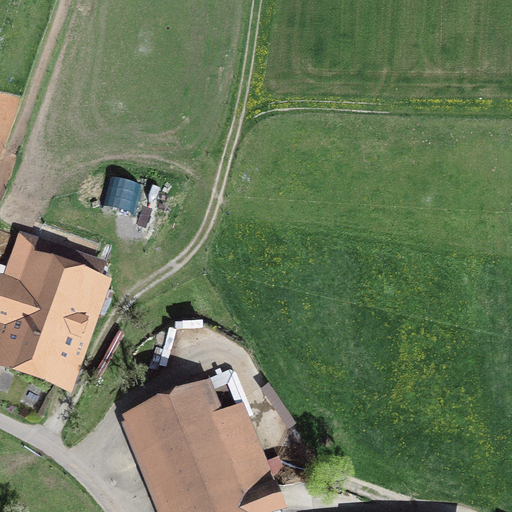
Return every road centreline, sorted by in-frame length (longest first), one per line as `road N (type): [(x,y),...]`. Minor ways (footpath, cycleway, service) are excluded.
road 1 (track): [(246,0),(232,100),(191,238),(104,311),(37,442)]
road 2 (unclassified): [(0,422),(37,442),(115,511)]
